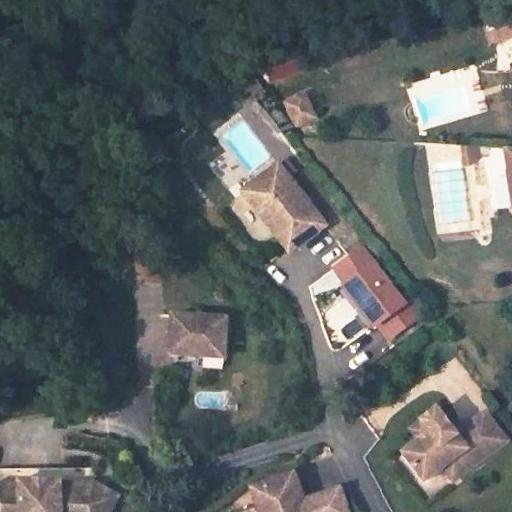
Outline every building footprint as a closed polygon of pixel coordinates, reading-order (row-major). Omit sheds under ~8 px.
[(305,90),(280,101),(294,131),(319,120),(305,90)] [(511,153),(498,153),(502,190),(511,188),(511,153)] [(279,169),(240,196),(287,257),(323,230),(279,169)] [(504,211),(511,210),(511,188),(502,190),(504,211)] [(402,306),(359,249),(327,269),(372,327),(402,306)] [(214,314),(175,315),(178,369),(217,368),(214,314)] [(439,415),(421,426),(431,441),(418,449),(403,459),(423,490),(425,489),(446,475),(452,485),(505,451),(486,422),(456,441),(439,415)] [(421,426),(408,435),(418,449),(431,441),(421,426)] [(0,511),(106,511),(116,491),(92,479),(92,465),(57,467),(57,477),(17,479),(17,468),(0,469),(0,511)] [(57,467),(17,468),(17,479),(57,477),(57,467)] [(298,478),(254,494),(260,511),(348,511),(341,491),(306,502),(298,478)]
